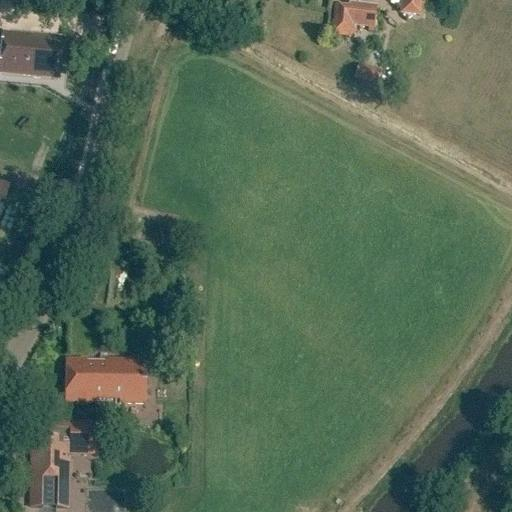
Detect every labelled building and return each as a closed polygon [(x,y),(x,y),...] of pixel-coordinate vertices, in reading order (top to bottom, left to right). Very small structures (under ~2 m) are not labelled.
[(402,0),(401,15),(419,17),(421,0),(402,0)] [(334,8),(330,38),(354,41),(356,29),(368,31),(368,34),(374,34),(377,8),(349,5),(348,9),(334,8)] [(4,37),(1,78),(61,83),(64,41),(4,37)] [(381,73),(359,66),(355,82),(377,88),(381,73)] [(141,362),(106,362),(106,365),(87,365),(87,361),(65,361),(65,407),(95,407),(95,404),(120,404),(120,408),(146,408),(147,374),(140,374),(141,362)] [(29,439),(29,510),(68,511),(68,461),(62,461),(62,458),(95,458),(95,423),(70,423),(70,419),(49,419),(49,439),(29,439)]
